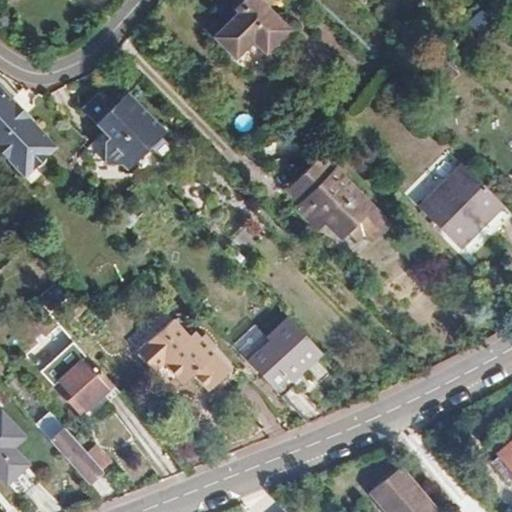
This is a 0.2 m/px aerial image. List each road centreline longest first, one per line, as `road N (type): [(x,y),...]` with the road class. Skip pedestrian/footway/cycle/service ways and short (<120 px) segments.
road 1 (residential): [(150,511),(341,435),(511,350)]
road 2 (residential): [(148,0),(73,70),(44,75),(0,54)]
